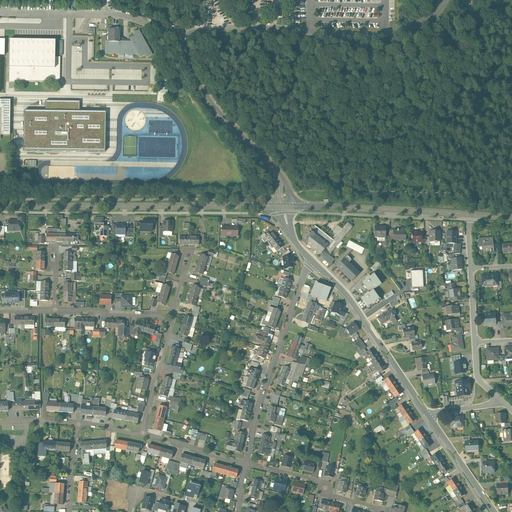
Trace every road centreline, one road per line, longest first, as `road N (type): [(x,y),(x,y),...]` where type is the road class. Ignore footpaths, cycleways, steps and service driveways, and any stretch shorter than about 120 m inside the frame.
road 1 (residential): [(284,205),(271,167),(200,89),(182,32),(383,34),(430,17),(444,0)]
road 2 (track): [(511,190),(348,188),(336,126),(260,52),(252,27)]
road 3 (tertiary): [(284,205),(0,205)]
road 4 (residential): [(245,465),(260,397),(311,258)]
road 5 (tertiary): [(427,411),(354,302),(311,258)]
road 6 (tertiary): [(469,214),(284,205)]
road 7 (residential): [(245,465),(317,482),(383,510)]
road 8 (tertiary): [(495,511),(427,411)]
